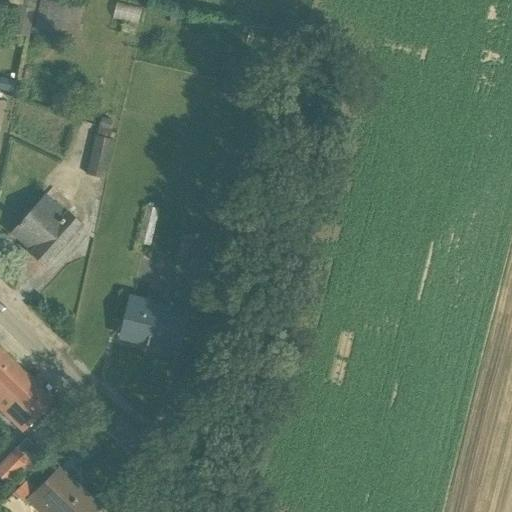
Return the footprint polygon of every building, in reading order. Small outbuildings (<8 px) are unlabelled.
[(10,33),(26,36),(34,0),(7,0),(7,3),(16,5),(10,33)] [(83,7),(52,0),(39,0),(32,35),(74,45),(83,7)] [(0,77),(0,89),(12,93),(15,81),(0,77)] [(111,121),(100,118),(96,136),(95,136),(85,174),(103,179),(112,140),(109,139),(111,131),(109,131),(111,121)] [(82,223),(47,194),(12,232),(27,246),(30,243),(35,247),(31,252),(45,265),(82,223)] [(136,243),(149,246),(158,210),(152,208),(153,203),(148,202),(147,207),(145,206),(136,243)] [(210,243),(182,236),(177,257),(188,260),(184,274),(201,278),(210,243)] [(130,295),(122,329),(147,335),(145,347),(146,347),(147,345),(176,352),(185,316),(184,315),(185,309),(130,295)] [(53,401),(0,348),(0,411),(21,433),(53,401)] [(36,452),(25,441),(17,449),(15,448),(0,463),(0,477),(9,486),(31,463),(28,460),(36,452)] [(93,511),(97,508),(58,469),(26,501),(37,511),(93,511)]
